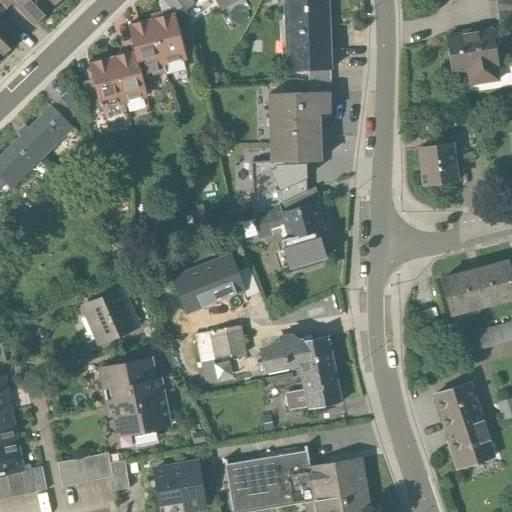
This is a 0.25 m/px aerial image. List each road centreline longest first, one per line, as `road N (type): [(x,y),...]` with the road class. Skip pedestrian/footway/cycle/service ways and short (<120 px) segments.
road 1 (residential): [(424,511),(374,374),(377,245)]
road 2 (residential): [(377,245),(384,35),(378,0)]
road 3 (residential): [(0,111),(113,0)]
road 4 (residential): [(377,245),(511,224)]
